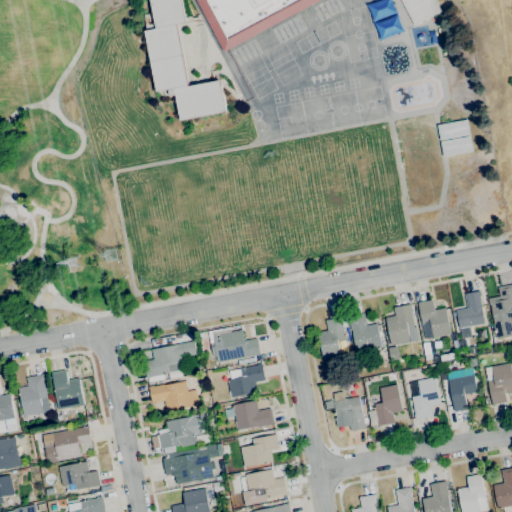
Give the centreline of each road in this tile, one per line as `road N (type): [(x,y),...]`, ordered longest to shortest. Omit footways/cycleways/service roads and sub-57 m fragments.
road 1 (residential): [(0,346),(511,247)]
road 2 (residential): [(282,295),(323,511)]
road 3 (residential): [(511,434),(316,472)]
road 4 (residential): [(104,328),(139,511)]
